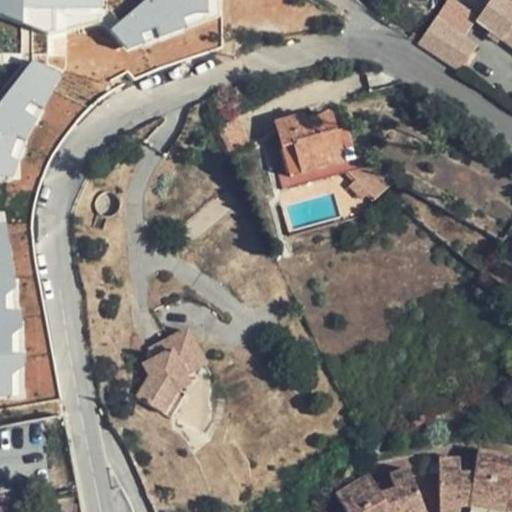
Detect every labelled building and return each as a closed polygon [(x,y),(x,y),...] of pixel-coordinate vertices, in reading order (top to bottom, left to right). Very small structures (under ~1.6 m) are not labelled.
[(161,71),(332,21),(297,0),(0,0),(0,156),(39,171),(93,110),(161,71)] [(459,0),(475,10),(482,0),(459,0)] [(511,11),(497,0),(493,0),(475,22),(511,50),(511,11)] [(475,22),(447,1),(434,20),(461,39),(475,22)] [(434,20),(417,44),(460,74),(476,50),(461,39),(434,20)] [(282,191),(347,173),(330,115),(294,126),(292,120),(275,125),(289,177),(278,180),(282,191)] [(375,207),(387,201),(371,164),(360,168),(364,180),(371,199),(375,207)] [(364,180),(360,168),(353,172),(357,183),(364,180)] [(371,199),(364,180),(357,183),(352,185),(360,203),(367,200),(371,199)] [(375,207),(371,199),(367,200),(370,209),(375,207)] [(0,396),(26,395),(24,355),(13,355),(12,331),(24,331),(23,313),(6,313),(5,291),(14,290),(11,223),(0,223),(0,396)] [(190,374),(210,362),(191,329),(153,351),(160,363),(150,369),(158,383),(144,404),(168,418),(184,393),(197,386),(190,374)] [(217,374),(210,362),(190,374),(197,386),(217,374)] [(184,393),(168,418),(177,424),(193,399),(184,393)] [(511,511),(511,479),(503,476),(506,465),(507,461),(473,453),(471,459),(469,467),(454,468),(454,459),(454,456),(433,456),(433,511),(511,511)] [(469,467),(471,459),(454,459),(454,468),(469,467)] [(375,471),(376,473),(381,484),(364,490),(359,483),(356,477),(326,493),(330,500),(334,507),(328,511),(317,511),(314,510),(311,511),(413,511),(393,462),(375,471)] [(511,479),(511,467),(506,465),(503,476),(511,479)] [(381,484),(376,473),(359,483),(364,490),(381,484)] [(11,511),(9,497),(0,498),(0,511),(11,511)] [(328,511),(334,507),(330,500),(317,511),(328,511)]
